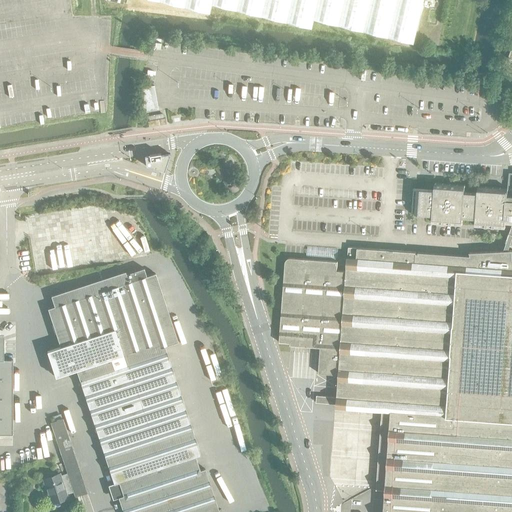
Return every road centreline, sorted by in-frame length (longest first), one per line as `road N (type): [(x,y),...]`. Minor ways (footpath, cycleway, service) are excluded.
road 1 (unclassified): [(261,333),(316,511)]
road 2 (unclassified): [(176,143),(0,170)]
road 3 (unclassified): [(0,185),(101,170),(170,185)]
road 4 (unclassified): [(261,333),(240,202)]
road 5 (unclassified): [(214,210),(261,333)]
